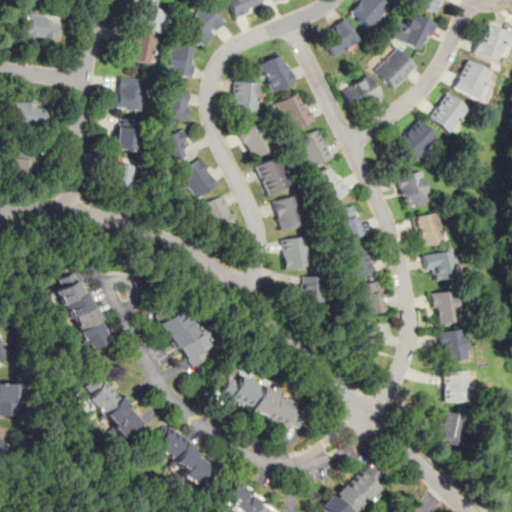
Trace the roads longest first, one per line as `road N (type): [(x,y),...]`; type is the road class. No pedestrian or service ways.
road 1 (residential): [(467,511),(241,288),(199,258),(152,231),(68,208),(0,210)]
road 2 (residential): [(366,416),(392,388),(408,329),(406,285),(391,232),(289,27)]
road 3 (residential): [(108,281),(138,357),(198,431),(235,457),(290,470),(366,416)]
road 4 (residential): [(329,0),(227,52),(207,90),(209,122),(260,247),(241,288)]
road 5 (residential): [(68,208),(82,80),(106,0)]
road 6 (residential): [(471,0),(425,85),(348,139)]
